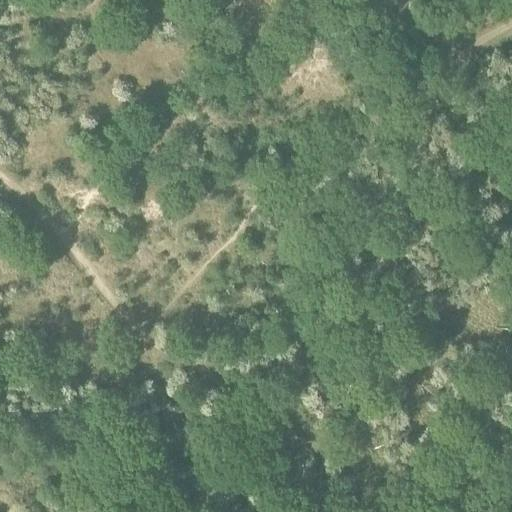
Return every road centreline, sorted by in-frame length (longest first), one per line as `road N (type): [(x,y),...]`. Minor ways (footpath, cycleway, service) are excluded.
road 1 (track): [(264,428),(287,355),(334,297),(390,257),(422,213),(439,166),(434,107)]
road 2 (track): [(264,428),(211,376),(141,332),(0,178)]
road 3 (track): [(434,107),(438,86),(468,51),(511,22)]
